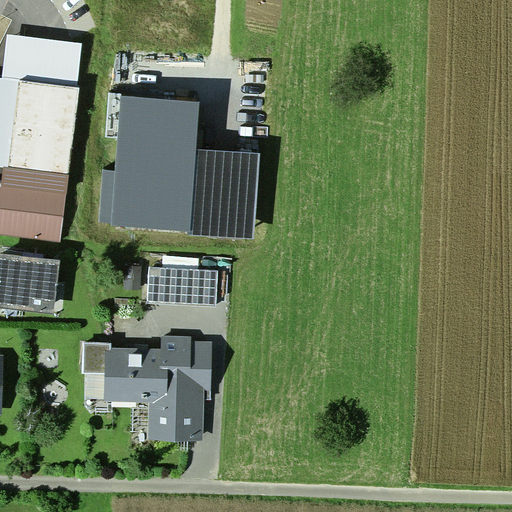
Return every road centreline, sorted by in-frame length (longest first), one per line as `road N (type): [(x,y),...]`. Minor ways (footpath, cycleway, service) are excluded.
road 1 (track): [(233,489),(511,498)]
road 2 (residential): [(0,482),(233,489)]
